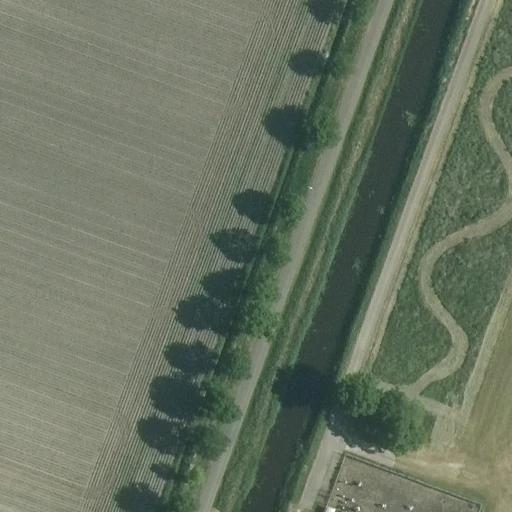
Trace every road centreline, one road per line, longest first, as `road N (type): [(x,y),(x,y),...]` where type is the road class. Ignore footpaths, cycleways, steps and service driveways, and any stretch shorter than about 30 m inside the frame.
road 1 (unclassified): [(202,511),(385,0)]
road 2 (unclassified): [(486,0),(309,491)]
